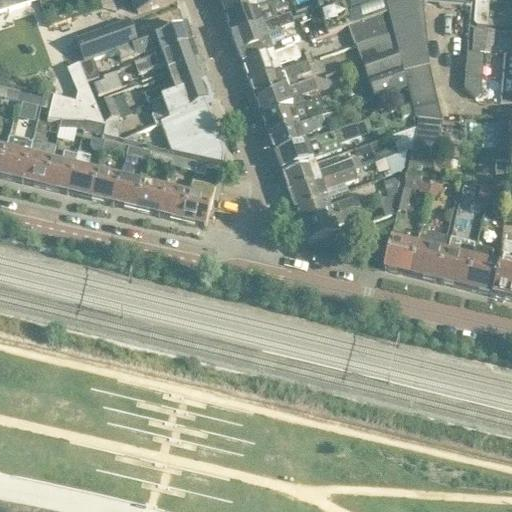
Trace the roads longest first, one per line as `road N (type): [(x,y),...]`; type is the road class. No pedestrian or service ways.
road 1 (residential): [(243,271),(258,179),(197,0)]
road 2 (residential): [(511,329),(243,271)]
road 3 (residential): [(0,215),(243,271)]
